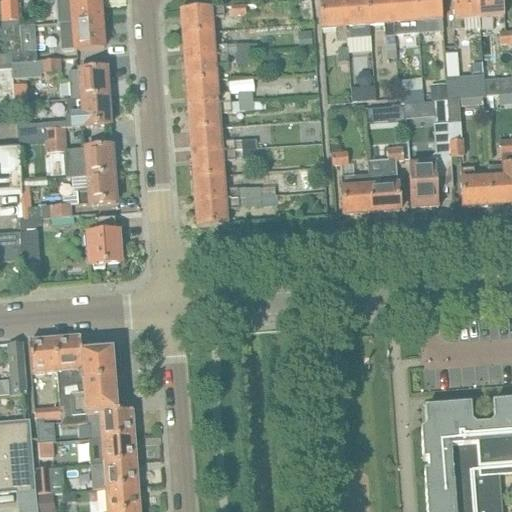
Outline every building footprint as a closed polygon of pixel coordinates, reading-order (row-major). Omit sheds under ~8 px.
[(70,0),(72,22),(102,20),(100,0),(70,0)] [(346,41),(342,0),(321,0),(318,0),(321,31),(336,30),(337,42),(346,41)] [(367,0),(342,0),(346,41),(370,39),(369,27),(367,0)] [(394,37),(391,0),(367,0),(369,27),(384,26),(385,38),(394,37)] [(417,23),(415,0),(391,0),(394,37),(404,36),(403,24),(417,23)] [(415,0),(417,23),(431,22),(432,34),(443,33),(439,0),(415,0)] [(479,20),(477,0),(451,0),(454,22),(479,20)] [(477,0),(479,20),(504,18),(502,0),(477,0)] [(298,24),(312,24),(311,1),(297,1),(298,24)] [(0,4),(2,24),(18,22),(16,3),(0,4)] [(231,8),(232,17),(246,16),(245,7),(231,8)] [(182,35),(213,33),(212,19),(224,18),(223,8),(180,11),(182,35)] [(72,22),(73,33),(61,34),(62,52),(104,49),(102,20),(72,22)] [(17,23),(0,24),(0,42),(18,42),(17,23)] [(214,48),(213,33),(182,35),(183,60),(226,56),(226,47),(214,48)] [(511,33),(498,34),(499,46),(511,44),(511,33)] [(299,55),(312,54),(310,35),(298,36),(299,55)] [(396,59),(395,42),(385,43),(388,77),(397,76),(396,59)] [(233,46),(234,56),(248,55),(248,45),(233,46)] [(338,63),(348,63),(347,48),(337,49),(338,63)] [(20,56),(12,56),(12,63),(36,62),(35,52),(20,53),(20,56)] [(249,65),(248,55),(234,56),(235,66),(249,65)] [(227,66),(226,56),(183,60),(185,84),(216,81),(215,67),(227,66)] [(39,63),(40,76),(60,74),(59,61),(39,63)] [(13,82),(40,80),(40,76),(39,63),(12,65),(12,68),(13,82)] [(0,68),(0,99),(14,99),(13,87),(13,82),(12,68),(0,68)] [(80,100),(108,98),(106,70),(67,73),(69,87),(80,87),(80,100)] [(484,82),(460,84),(460,78),(446,80),(448,102),(485,98),(484,82)] [(511,95),(511,79),(484,82),(485,98),(511,95)] [(216,81),(185,84),(187,108),(230,104),(229,95),(217,96),(216,81)] [(376,104),(375,88),(352,89),(353,105),(376,104)] [(446,89),(431,90),(432,101),(432,102),(446,101),(447,100),(446,89)] [(238,94),(238,104),(252,103),(251,93),(238,94)] [(108,98),(80,100),(82,116),(71,116),(72,129),(110,126),(108,98)] [(434,130),(448,129),(446,101),(432,102),(434,130)] [(253,112),(252,103),(238,104),(239,113),(253,112)] [(231,114),(230,104),(187,108),(189,132),(220,129),(219,115),(231,114)] [(402,107),(391,108),(392,119),(403,119),(402,107)] [(221,144),(220,129),(189,132),(191,156),(234,154),(241,153),(254,152),(253,141),(221,144)] [(47,143),(68,141),(67,130),(46,132),(47,143)] [(438,210),(436,190),(435,170),(442,162),(450,162),(450,161),(449,143),(449,137),(434,138),(435,154),(426,165),(408,166),(411,212),(438,210)] [(69,153),(68,141),(47,143),(48,155),(69,153)] [(488,169),(489,180),(490,207),(511,205),(511,142),(498,143),(499,158),(502,158),(503,168),(488,169)] [(449,143),(450,161),(462,160),(461,143),(449,143)] [(87,179),(113,177),(111,148),(73,151),(75,180),(87,179)] [(403,160),(402,148),(386,149),(387,161),(395,160),(403,160)] [(0,195),(20,194),(20,198),(21,198),(18,150),(0,150),(0,195)] [(254,152),(241,153),(241,162),(255,161),(254,152)] [(349,165),(348,152),(331,154),(332,167),(349,165)] [(234,154),(191,156),(193,180),(223,178),(222,163),(234,162),(234,154)] [(399,212),(396,174),(395,160),(387,161),(387,163),(367,164),(369,188),(371,214),(399,212)] [(490,207),(489,180),(474,181),(474,170),(460,171),(463,209),(490,207)] [(113,177),(87,179),(88,193),(77,194),(78,207),(116,204),(113,177)] [(223,178),(193,180),(195,204),(259,199),(258,189),(236,191),(224,192),(223,178)] [(371,214),(369,188),(354,189),(354,178),(340,179),(343,217),(371,214)] [(259,199),(195,204),(196,228),(227,226),(226,211),(238,210),(260,208),(259,199)] [(62,208),(41,210),(42,221),(70,219),(69,208),(62,208)] [(95,236),(84,236),(86,251),(88,250),(90,267),(120,265),(118,234),(115,234),(114,219),(94,221),(95,236)] [(24,262),(20,263),(21,268),(39,266),(37,237),(37,234),(35,234),(35,230),(39,227),(42,221),(37,221),(21,222),(22,235),(24,253),(24,262)] [(0,264),(20,263),(24,262),(24,253),(22,235),(0,236),(0,264)] [(53,342),(56,374),(59,409),(33,411),(34,422),(39,422),(60,420),(61,428),(81,426),(87,425),(86,417),(90,417),(91,417),(91,415),(98,415),(103,412),(106,415),(116,415),(116,414),(115,406),(123,405),(118,345),(88,347),(89,355),(81,356),(79,340),(53,342)] [(56,374),(53,342),(28,344),(30,364),(31,376),(56,374)] [(27,396),(25,375),(23,345),(6,346),(11,397),(27,396)] [(511,511),(511,402),(492,405),(493,422),(490,426),(475,427),(471,423),(470,406),(424,410),(426,427),(422,431),(420,431),(423,461),(427,461),(428,472),(424,472),(426,511),(511,511)] [(131,413),(116,414),(116,415),(106,415),(103,412),(98,415),(91,415),(91,417),(90,417),(91,427),(100,426),(101,441),(133,438),(131,413)] [(82,429),(81,426),(61,428),(60,420),(39,422),(41,445),(51,445),(78,443),(92,442),(91,429),(82,429)] [(29,422),(0,424),(0,495),(35,492),(29,422)] [(135,463),(133,438),(101,441),(103,466),(135,463)] [(41,445),(38,446),(39,461),(52,460),(51,445),(41,445)] [(135,463),(103,466),(105,491),(137,488),(135,463)] [(33,473),(35,497),(65,494),(63,470),(33,473)] [(138,511),(137,488),(105,491),(106,511),(138,511)] [(53,511),(52,497),(35,498),(36,511),(53,511)]
